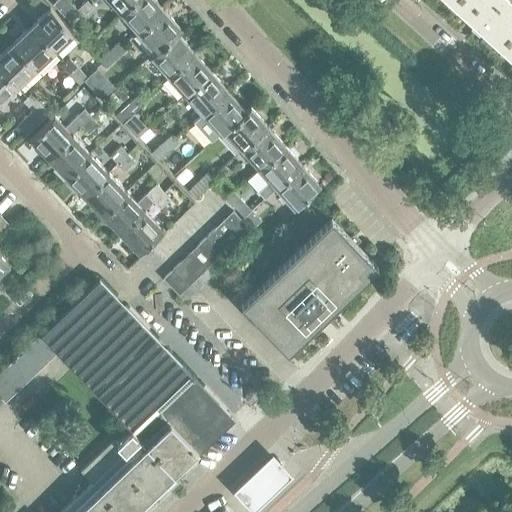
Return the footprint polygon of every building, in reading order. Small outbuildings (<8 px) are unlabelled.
[(84,16),(77,9),(68,0),(55,0),(53,3),(74,26),(84,16)] [(86,0),(77,9),(84,16),(93,7),(86,0)] [(134,0),(109,0),(120,13),(134,0)] [(164,8),(157,0),(134,0),(120,13),(138,32),(164,8)] [(511,0),(452,0),(467,13),(465,15),(477,26),(479,24),(498,42),(511,26),(511,0)] [(30,25),(55,51),(74,32),(50,6),(30,25)] [(138,32),(154,51),(155,51),(177,31),(177,32),(182,28),(164,8),(138,32)] [(30,25),(12,43),(36,69),(55,51),(30,25)] [(511,26),(498,42),(511,54),(511,26)] [(155,51),(154,51),(150,55),(168,75),(194,51),(177,32),(177,31),(155,51)] [(118,41),(108,50),(116,58),(126,49),(118,41)] [(36,69),(12,43),(0,53),(0,68),(17,87),(36,69)] [(116,58),(108,50),(98,59),(106,67),(116,58)] [(212,71),(194,51),(168,75),(185,95),(212,71)] [(70,74),(78,66),(68,57),(61,64),(70,74)] [(78,66),(70,74),(79,84),(84,79),(87,76),(78,66)] [(87,76),(84,79),(101,98),(114,86),(97,67),(87,76)] [(0,102),(17,87),(0,68),(0,102)] [(212,71),(185,95),(202,114),(229,90),(212,71)] [(229,90),(202,114),(220,134),(224,130),(223,130),(246,109),(229,90)] [(33,111),(40,103),(31,93),(23,100),(32,110),(33,111)] [(125,105),(132,113),(142,104),(135,96),(125,105)] [(33,111),(32,110),(16,124),(26,134),(49,112),(40,103),(33,111)] [(132,113),(125,105),(115,114),(122,122),(132,113)] [(250,105),(246,109),(223,130),(224,130),(241,149),(268,125),(250,105)] [(81,125),(91,115),(84,108),(65,125),(55,114),(29,138),(48,157),(73,133),(72,133),(81,125)] [(91,115),(81,125),(88,132),(98,123),(91,115)] [(285,145),(268,125),(241,149),(258,169),(285,145)] [(73,133),(48,157),(66,176),(91,152),(73,133)] [(161,143),(169,151),(179,142),(172,134),(161,143)] [(169,151),(161,143),(151,151),(158,160),(169,151)] [(116,163),(127,153),(120,145),(109,155),(116,163)] [(303,164),(285,145),(258,169),(275,188),(303,164)] [(109,171),(91,152),(66,176),(83,195),(109,171)] [(127,153),(116,163),(124,170),(134,160),(127,153)] [(320,184),(303,164),(275,188),(293,208),(320,184)] [(109,171),(83,195),(101,213),(126,190),(109,171)] [(206,171),(197,180),(204,188),(213,179),(206,171)] [(204,188),(197,180),(187,190),(195,197),(204,188)] [(126,190),(101,213),(119,232),(144,208),(153,201),(163,191),(156,183),(137,201),(126,190)] [(233,190),(224,198),(231,206),(233,204),(240,198),(233,190)] [(163,191),(153,201),(159,208),(170,198),(163,191)] [(144,208),(119,232),(137,252),(162,228),(144,208)] [(251,209),(244,216),(253,226),(261,220),(251,209)] [(233,211),(224,219),(239,236),(248,227),(233,211)] [(0,233),(11,224),(2,214),(0,216),(0,233)] [(242,301),(287,348),(376,264),(331,217),(242,301)] [(239,236),(224,219),(215,228),(230,244),(239,236)] [(215,228),(206,236),(222,252),(230,244),(215,228)] [(222,252),(206,236),(197,245),(213,261),(222,252)] [(213,261),(197,245),(189,253),(204,269),(206,267),(213,261)] [(189,253),(180,261),(196,277),(204,269),(189,253)] [(0,271),(8,264),(0,254),(0,271)] [(196,277),(180,261),(172,269),(187,286),(196,277)] [(196,277),(187,286),(179,294),(184,300),(212,274),(206,267),(204,269),(196,277)] [(187,286),(172,269),(163,277),(179,294),(187,286)] [(159,410),(197,450),(231,416),(98,277),(40,333),(57,351),(131,428),(136,433),(159,410)] [(40,333),(31,342),(48,359),(57,351),(40,333)] [(31,342),(23,350),(40,368),(48,359),(31,342)] [(40,368),(23,350),(14,358),(31,376),(40,368)] [(14,358),(5,367),(22,384),(31,376),(14,358)] [(5,367),(0,371),(0,378),(13,393),(22,384),(5,367)] [(13,393),(0,378),(0,395),(5,401),(13,393)] [(131,511),(197,450),(159,410),(136,433),(131,428),(117,441),(114,438),(81,470),(91,481),(58,511),(131,511)] [(272,452),(233,489),(253,510),(292,474),(272,452)]
